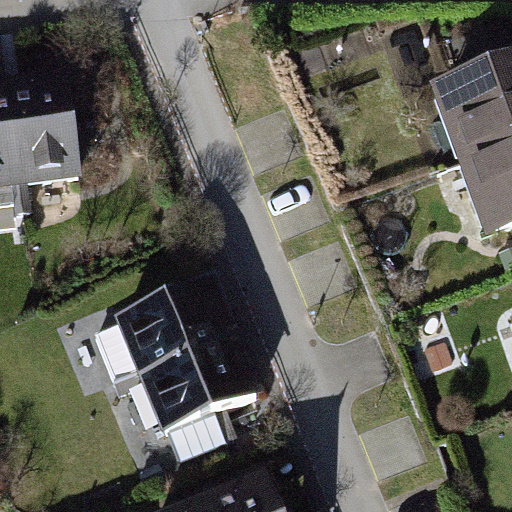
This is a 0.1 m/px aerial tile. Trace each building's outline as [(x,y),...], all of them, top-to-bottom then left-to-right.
[(511,61),(434,88),(461,166),(511,147),(511,61)] [(79,184),(69,84),(5,89),(14,190),(79,184)] [(5,89),(0,89),(0,191),(14,190),(5,89)] [(511,147),(461,166),(487,239),(511,229),(511,147)] [(217,279),(116,320),(139,377),(240,337),(217,279)] [(163,436),(264,395),(240,337),(139,377),(163,436)] [(279,511),(265,478),(209,501),(213,511),(279,511)] [(213,511),(209,501),(181,511),(213,511)]
